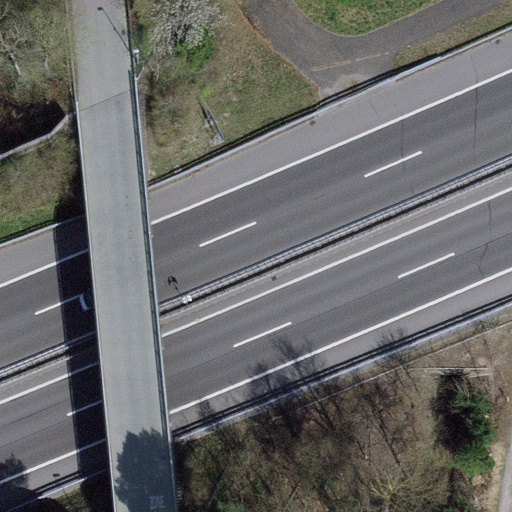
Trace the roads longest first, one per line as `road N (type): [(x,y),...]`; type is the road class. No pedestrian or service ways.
road 1 (motorway): [(511,111),(0,327)]
road 2 (motorway): [(0,445),(511,231)]
road 3 (unclassified): [(99,0),(143,511)]
